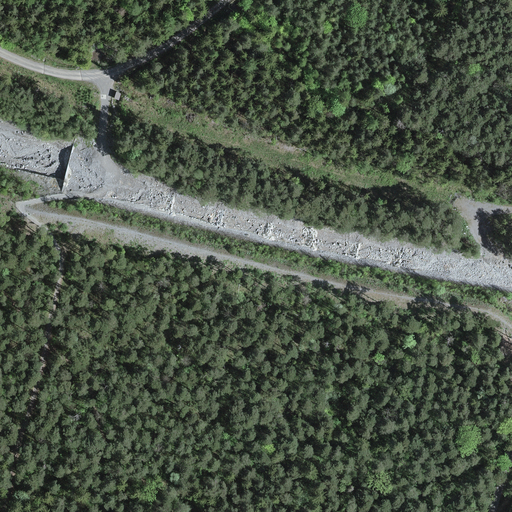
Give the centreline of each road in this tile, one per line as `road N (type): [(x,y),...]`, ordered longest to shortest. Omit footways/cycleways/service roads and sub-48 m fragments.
road 1 (track): [(511,326),(488,310),(325,282),(22,211)]
road 2 (track): [(22,211),(21,204),(109,188),(102,150),(107,75)]
road 3 (track): [(107,75),(176,40),(227,0)]
